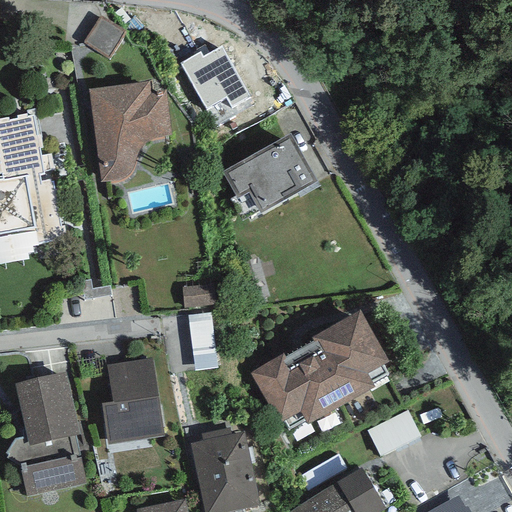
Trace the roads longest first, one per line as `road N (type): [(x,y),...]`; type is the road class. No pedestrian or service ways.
road 1 (residential): [(209,0),(271,29),(297,64),(511,445)]
road 2 (residential): [(164,324),(0,342)]
